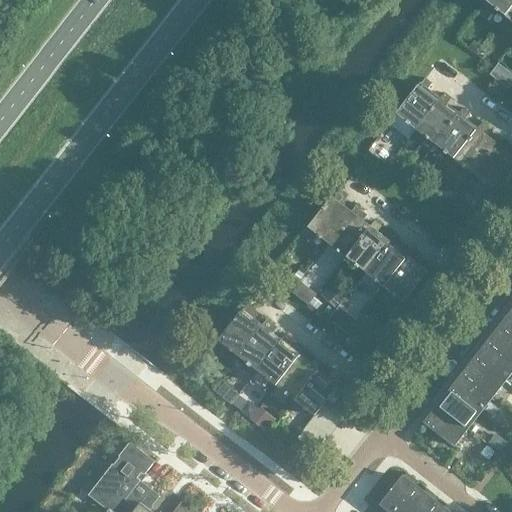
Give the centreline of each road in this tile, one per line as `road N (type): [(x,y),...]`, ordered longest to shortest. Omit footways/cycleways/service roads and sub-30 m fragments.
road 1 (unclassified): [(292,511),(0,288)]
road 2 (secondary): [(0,249),(195,0)]
road 3 (residential): [(397,412),(256,299)]
road 4 (residential): [(487,298),(350,192)]
road 5 (secondary): [(95,0),(0,122)]
road 6 (residential): [(397,412),(487,298)]
road 7 (residential): [(477,511),(379,436)]
